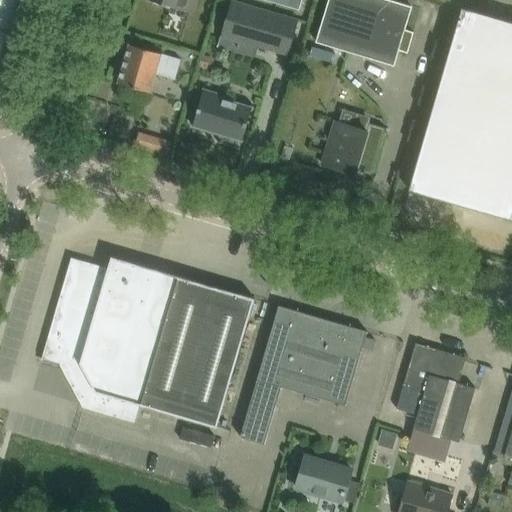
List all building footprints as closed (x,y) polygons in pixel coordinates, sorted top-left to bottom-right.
[(0,0),(0,55),(16,0),(0,0)] [(302,0),(260,0),(299,11),(302,0)] [(393,0),(327,0),(315,41),(394,65),(398,50),(407,52),(413,32),(404,29),(412,6),(393,0)] [(298,20),(231,1),(220,37),(288,56),(298,20)] [(511,22),(461,7),(408,189),(511,219),(511,22)] [(174,80),(180,59),(128,44),(117,82),(150,92),(155,74),(174,80)] [(203,89),(192,125),(241,140),(251,107),(224,99),(225,96),(203,89)] [(322,164),(345,171),(354,174),(355,170),(371,174),(385,128),(368,123),(366,130),(334,121),(322,164)] [(253,298),(176,275),(110,256),(107,268),(71,257),(41,359),(42,360),(43,358),(60,363),(59,364),(82,407),(133,422),(138,405),(216,427),(253,298)] [(367,331),(298,311),(279,305),(241,436),(265,443),(282,386),(346,404),(367,331)] [(462,360),(467,362),(467,360),(413,344),(412,346),(417,347),(413,361),(416,362),(414,369),(408,367),(396,406),(417,413),(413,427),(451,438),(459,441),(475,387),(452,380),(454,374),(458,375),(462,360)] [(396,407),(390,427),(407,432),(413,412),(396,407)] [(446,457),(451,438),(413,427),(407,446),(446,457)] [(352,469),(306,456),(297,487),(343,501),(352,469)] [(405,482),(396,511),(446,511),(451,495),(405,482)]
